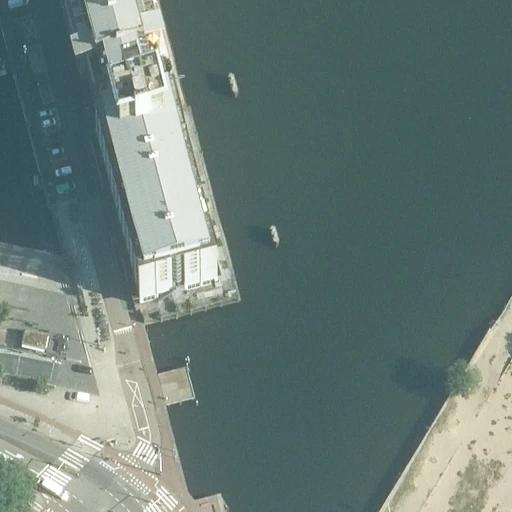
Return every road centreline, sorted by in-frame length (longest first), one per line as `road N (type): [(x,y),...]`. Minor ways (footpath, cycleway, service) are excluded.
road 1 (residential): [(116,491),(146,454),(148,428),(39,0)]
road 2 (primary): [(116,491),(0,425)]
